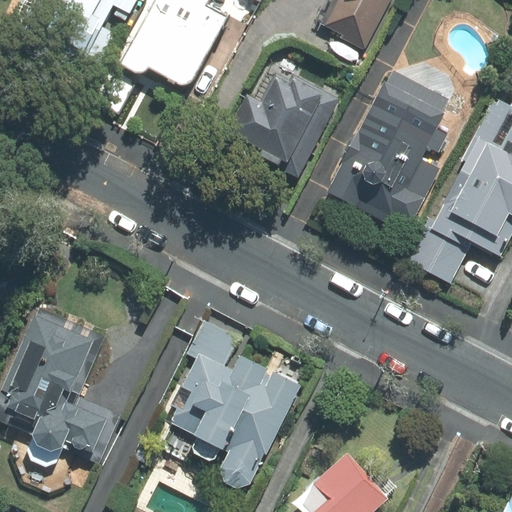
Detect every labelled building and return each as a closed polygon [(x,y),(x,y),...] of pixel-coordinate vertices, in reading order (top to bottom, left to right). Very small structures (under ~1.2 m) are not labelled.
[(60,0),(111,28),(126,0),(60,0)] [(180,82),(223,0),(152,0),(124,53),(180,82)] [(330,0),(320,19),(364,42),(386,0),(330,0)] [(264,55),(226,126),(283,156),(321,85),(264,55)] [(391,214),(449,95),(386,64),(328,183),(391,214)] [(511,111),(490,101),(411,260),(504,305),(511,289),(511,111)] [(68,399),(101,324),(38,296),(0,381),(0,420),(22,430),(21,433),(98,461),(114,416),(68,399)] [(211,336),(164,421),(250,469),(298,384),(211,336)] [(291,489),(311,511),(364,511),(384,495),(342,446),(291,489)] [(511,511),(511,494),(507,492),(498,511),(511,511)]
